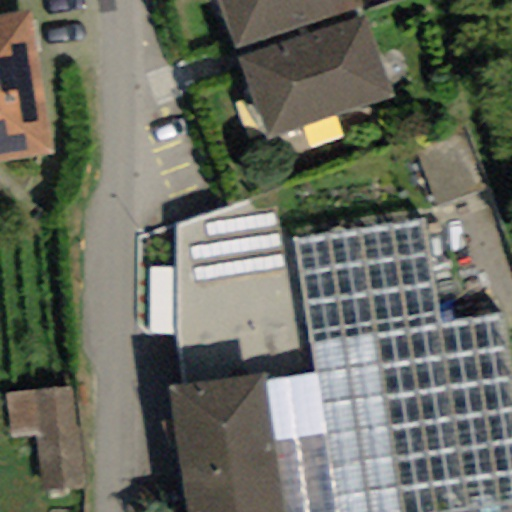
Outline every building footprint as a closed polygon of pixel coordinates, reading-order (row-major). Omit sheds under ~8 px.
[(212,0),(236,62),(361,16),(355,0),(212,0)] [(364,0),(369,12),(404,0),(364,0)] [(0,170),(51,162),(28,17),(0,21),(0,170)] [(239,73),(267,150),(392,105),(364,28),(239,73)] [(460,511),(511,503),(511,396),(500,322),(443,331),(426,222),(295,242),(316,379),(263,387),(282,511),(460,511)] [(285,223),(182,223),(182,303),(221,303),(221,283),(285,283),(285,223)] [(282,511),(263,387),(169,400),(185,511),(282,511)] [(70,392),(6,398),(10,437),(39,434),(45,492),(80,488),(70,392)]
